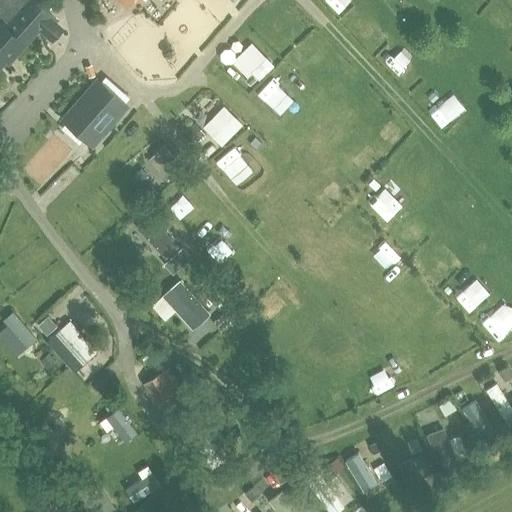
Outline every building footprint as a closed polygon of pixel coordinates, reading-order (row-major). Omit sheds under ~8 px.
[(0,0),(0,64),(5,60),(8,63),(34,34),(37,30),(52,43),(65,28),(52,17),(54,15),(37,0),(0,0)] [(302,51),(315,32),(304,25),(291,44),(302,51)] [(242,62),(265,86),(284,67),(261,43),(242,62)] [(92,148),(130,106),(97,77),(60,119),(92,148)] [(231,107),(213,127),(233,144),(250,124),(231,107)] [(210,139),(209,151),(225,153),(227,141),(210,139)] [(236,152),(224,162),(232,171),(244,161),(236,152)] [(202,200),(182,223),(192,232),(212,209),(202,200)] [(190,279),(170,297),(204,332),(223,313),(190,279)] [(52,336),(78,366),(98,349),(72,319),(52,336)] [(0,332),(0,334),(21,362),(34,352),(12,324),(0,332)] [(483,334),(464,344),(469,355),(489,344),(483,334)] [(176,433),(202,416),(169,366),(143,384),(176,433)] [(63,405),(78,392),(69,382),(54,395),(63,405)] [(511,407),(497,384),(488,389),(511,428),(511,427),(511,407)] [(464,409),(484,443),(495,437),(474,403),(464,409)] [(136,433),(118,410),(104,421),(122,443),(136,433)] [(430,435),(447,478),(462,472),(445,430),(430,435)] [(419,448),(415,437),(407,441),(411,451),(419,448)] [(362,453),(348,460),(365,492),(378,484),(362,453)] [(399,463),(407,482),(431,472),(423,453),(399,463)] [(122,486),(132,502),(158,485),(148,469),(122,486)] [(316,470),(306,478),(331,511),(339,511),(344,509),(316,470)] [(271,501),(280,511),(299,511),(283,491),(271,501)] [(102,511),(124,511),(118,498),(100,507),(102,511)]
